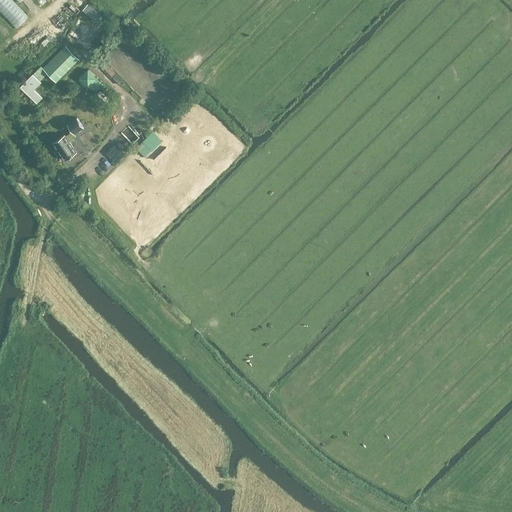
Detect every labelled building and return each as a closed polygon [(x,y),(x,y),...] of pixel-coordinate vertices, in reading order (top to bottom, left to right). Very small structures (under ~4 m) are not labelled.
[(54,87),(80,61),(65,46),(42,68),(41,67),(20,88),(37,105),(42,100),(34,92),(46,79),(54,87)] [(100,82),(88,70),(79,79),(92,91),(100,82)] [(73,135),(83,129),(76,119),(67,125),(73,135)] [(145,157),(162,141),(154,132),(137,148),(145,157)] [(65,161),(75,154),(68,143),(75,138),(71,133),(54,145),(65,161)] [(104,156),(116,165),(124,155),(113,145),(104,156)]
